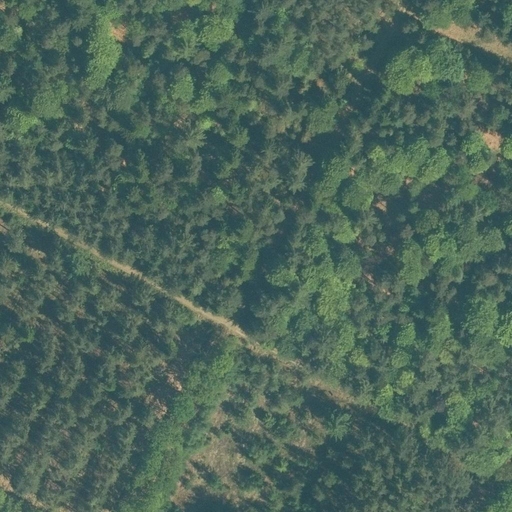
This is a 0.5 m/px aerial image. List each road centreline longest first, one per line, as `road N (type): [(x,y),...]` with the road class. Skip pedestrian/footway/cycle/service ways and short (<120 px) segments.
road 1 (track): [(128,511),(404,0)]
road 2 (track): [(0,198),(511,473)]
